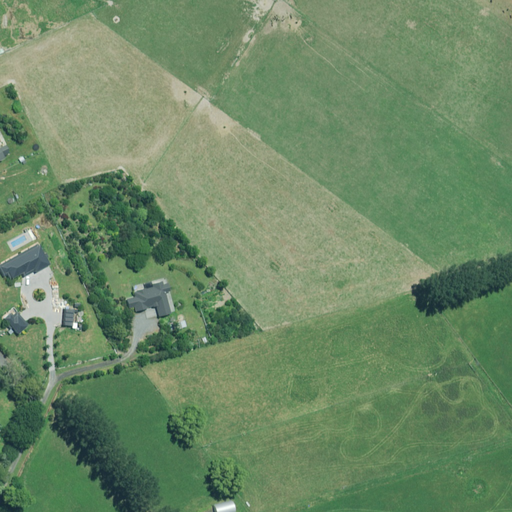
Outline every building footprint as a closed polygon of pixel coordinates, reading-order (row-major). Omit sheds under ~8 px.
[(50,266),(40,247),(18,258),(18,256),(0,265),(0,269),(4,276),(7,275),(10,280),(22,274),(24,278),(32,274),(32,275),(50,266)] [(163,285),(162,282),(153,285),(153,288),(134,292),(135,297),(126,300),(128,309),(134,308),(135,312),(156,307),(158,317),(171,314),(165,293),(170,292),(168,284),(163,285)] [(73,310),(64,309),(63,326),(72,326),(73,310)] [(27,327),(17,316),(13,319),(10,315),(5,320),(18,335),(27,327)] [(183,328),(181,322),(168,326),(170,332),(183,328)] [(234,511),(232,501),(214,506),(215,511),(234,511)]
